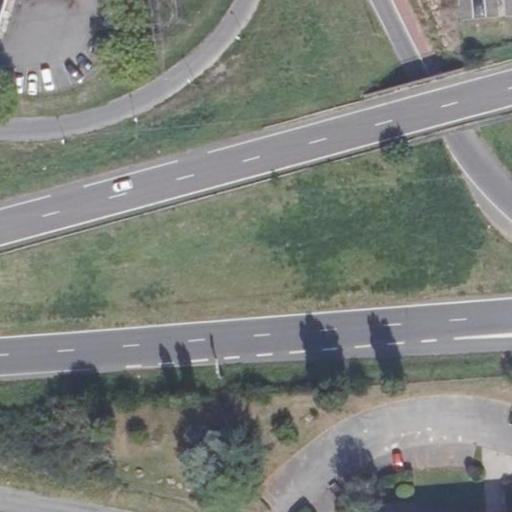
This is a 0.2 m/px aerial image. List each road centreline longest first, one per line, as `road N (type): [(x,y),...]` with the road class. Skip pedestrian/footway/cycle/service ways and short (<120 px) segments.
road 1 (primary): [(511,86),(0,224)]
road 2 (primary): [(0,356),(443,319)]
road 3 (primary): [(389,0),(459,132),(511,199)]
